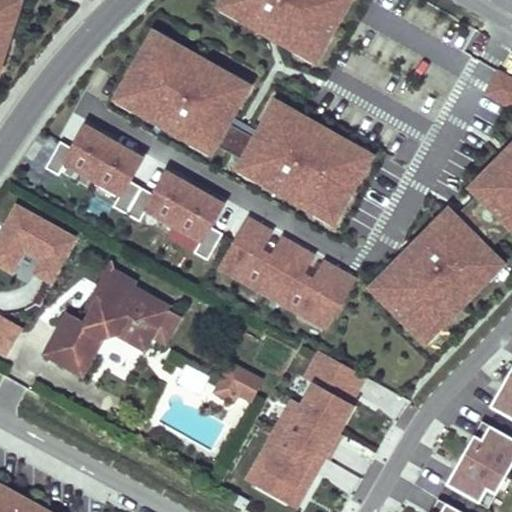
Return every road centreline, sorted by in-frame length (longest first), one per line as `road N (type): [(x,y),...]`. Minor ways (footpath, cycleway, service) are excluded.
road 1 (residential): [(511,321),(438,398),(367,511)]
road 2 (residential): [(0,150),(36,97),(127,0)]
road 3 (residential): [(172,511),(0,417)]
